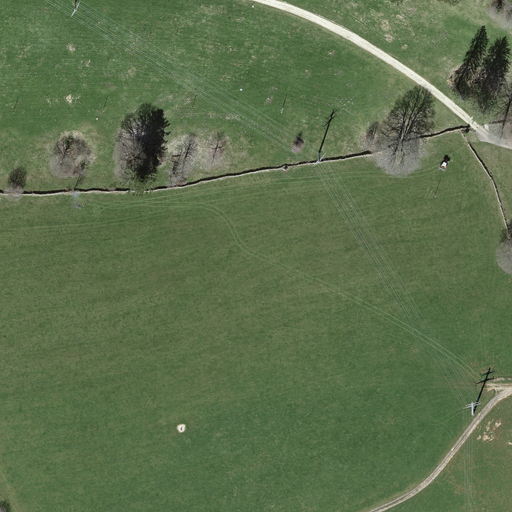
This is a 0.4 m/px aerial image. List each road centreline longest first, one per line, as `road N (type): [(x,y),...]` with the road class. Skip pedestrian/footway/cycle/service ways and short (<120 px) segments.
road 1 (track): [(257,0),(314,18),(431,87)]
road 2 (track): [(379,511),(412,496),(496,397),(511,393)]
